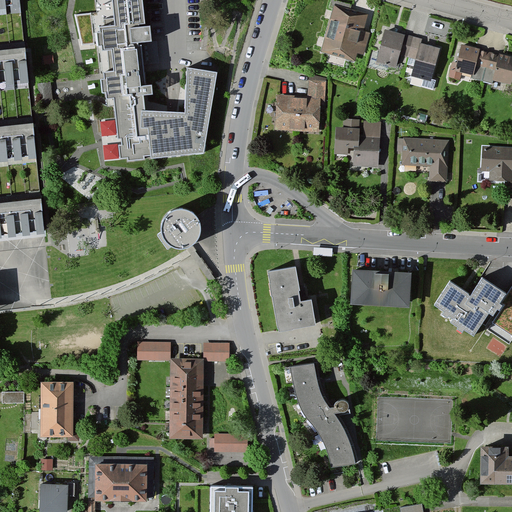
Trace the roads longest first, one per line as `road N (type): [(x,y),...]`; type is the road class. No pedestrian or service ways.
road 1 (residential): [(511,248),(267,232),(239,237)]
road 2 (residential): [(246,334),(134,332),(123,342),(118,385),(74,370),(45,371)]
road 3 (residential): [(239,237),(232,222),(239,128),(274,0)]
road 4 (residential): [(292,511),(246,334)]
road 5 (residential): [(292,511),(424,475),(447,476)]
